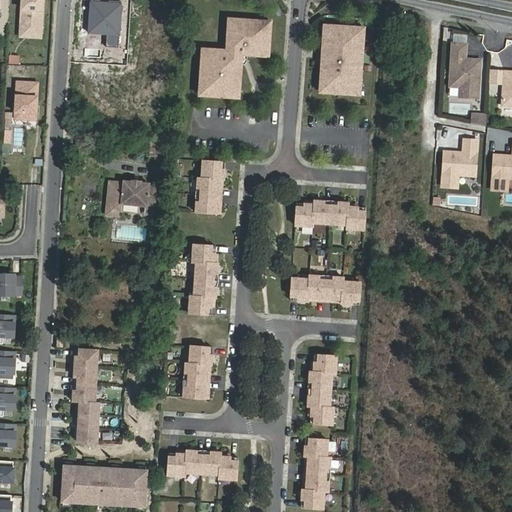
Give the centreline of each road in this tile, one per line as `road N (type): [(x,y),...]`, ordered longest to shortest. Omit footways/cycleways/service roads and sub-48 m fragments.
road 1 (residential): [(67,0),(35,511)]
road 2 (residential): [(278,170),(290,146),(302,0)]
road 3 (residential): [(242,319),(254,178),(278,170)]
